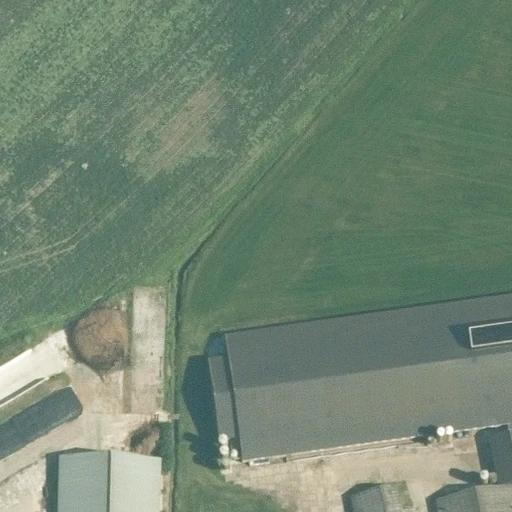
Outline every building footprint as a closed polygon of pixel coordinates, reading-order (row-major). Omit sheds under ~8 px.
[(229,361),(209,364),(219,446),(240,443),(243,466),(511,428),(511,299),(226,339),(229,361)] [(101,409),(124,409),(123,383),(100,383),(101,409)] [(438,502),(434,503),(436,511),(511,511),(511,437),(489,442),(499,486),(437,498),(438,502)] [(0,460),(9,456),(0,438),(0,460)] [(155,511),(157,464),(62,461),(60,511),(155,511)] [(406,511),(401,487),(396,489),(395,481),(364,488),(365,496),(351,499),(353,511),(406,511)]
